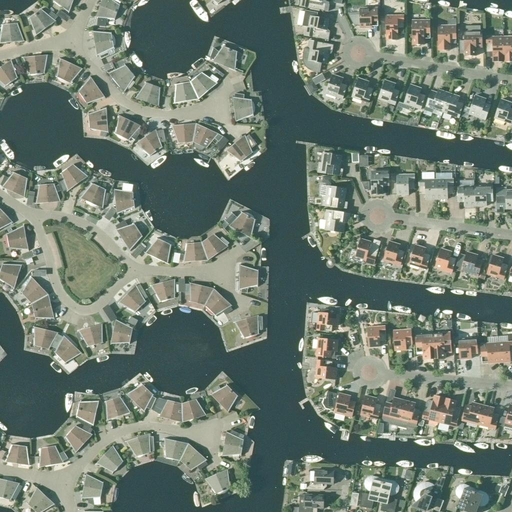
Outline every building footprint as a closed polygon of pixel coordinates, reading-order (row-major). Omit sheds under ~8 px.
[(73,0),(53,0),(53,2),(69,13),(73,0)] [(111,0),(112,0),(111,0),(101,0),(95,18),(98,18),(97,26),(105,27),(105,19),(114,20),(119,6),(118,5),(120,2),(117,0),(111,0)] [(322,0),(300,0),(299,6),(324,11),(325,4),(320,3),(321,1),(322,1),(322,0)] [(377,8),(359,9),(359,14),(348,14),(354,25),(360,25),(360,29),(371,28),(371,23),(377,23),(377,8)] [(55,22),(41,10),(29,18),(35,36),(55,22)] [(328,20),(316,18),(317,13),(306,11),(304,26),(305,27),(304,36),(328,40),(329,33),(325,32),(325,30),(326,30),(328,20)] [(403,16),(385,16),(386,36),(386,41),(397,41),(397,36),(397,31),(403,31),(403,16)] [(429,21),(412,21),(412,45),(423,45),(423,37),(430,37),(429,21)] [(0,43),(24,42),(17,24),(2,25),(1,32),(0,31),(0,43)] [(455,26),(438,26),(438,46),(438,51),(449,51),(449,41),(456,41),(455,26)] [(481,31),(480,31),(480,26),(465,26),(465,31),(464,31),(464,56),(476,56),(475,48),(482,48),(481,31)] [(111,33),(92,32),(96,56),(98,56),(100,60),(109,56),(107,51),(114,48),(111,33)] [(504,62),(503,37),(486,37),(486,52),(492,52),(492,62),(504,62)] [(511,37),(503,37),(504,62),(511,62),(511,37)] [(309,41),(307,50),(304,49),(304,50),(303,54),(303,58),(303,62),(305,66),(308,69),(311,71),(318,72),(320,63),(326,64),(328,54),(327,54),(327,52),(332,53),(333,45),(309,41)] [(237,52),(222,47),(219,52),(214,48),(210,58),(213,60),(212,62),(235,71),(237,52)] [(44,74),(47,55),(22,58),(29,76),(44,74)] [(82,69),(60,59),(56,78),(70,84),(82,69)] [(17,78),(11,61),(0,67),(0,82),(5,87),(17,78)] [(135,77),(125,66),(108,74),(124,93),(126,89),(129,91),(136,81),(133,79),(135,77)] [(190,83),(198,99),(217,84),(216,83),(218,80),(212,75),(209,79),(201,73),(190,83)] [(332,75),(325,94),(342,100),(347,86),(341,84),(343,79),(332,75)] [(104,98),(90,78),(78,92),(87,104),(104,98)] [(369,82),(358,79),(351,97),(368,103),(373,89),(367,87),(369,82)] [(384,81),(378,100),(395,105),(399,91),(394,89),(395,84),(384,81)] [(160,88),(146,83),(135,99),(158,107),(160,88)] [(174,104),(198,99),(190,83),(175,85),(174,104)] [(410,85),(403,104),(420,110),(425,96),(419,94),(421,89),(410,85)] [(426,107),(442,113),(449,94),(438,90),(436,95),(430,93),(426,107)] [(234,98),(232,98),(235,122),(253,115),(251,100),(243,99),(244,95),(235,94),(234,98)] [(449,94),(442,113),(458,118),(463,104),(457,102),(459,97),(449,94)] [(475,96),(468,115),(485,121),(490,106),(484,104),(485,100),(475,96)] [(511,120),(511,108),(510,108),(511,103),(501,100),(494,119),(511,124),(511,120)] [(108,133),(106,108),(88,114),(89,129),(101,132),(100,136),(105,137),(108,133)] [(141,126),(119,116),(115,134),(129,141),(131,138),(135,140),(142,130),(139,129),(141,126)] [(177,144),(192,142),(196,124),(171,126),(177,144)] [(196,124),(192,142),(206,149),(218,134),(196,124)] [(156,131),(155,130),(135,144),(150,156),(162,148),(160,143),(166,142),(163,130),(156,131)] [(256,145),(249,135),(245,138),(244,136),(225,151),(240,162),(252,153),(250,149),(256,145)] [(229,142),(224,137),(217,146),(221,151),(229,142)] [(338,166),(340,166),(341,156),(322,153),(321,163),(319,163),(317,173),(342,176),(343,169),(338,168),(338,166)] [(88,177),(73,165),(61,174),(63,179),(59,180),(64,191),(67,190),(68,191),(88,177)] [(388,171),(370,171),(371,191),(371,195),(382,195),(382,186),(389,186),(388,171)] [(27,179),(13,173),(9,179),(4,176),(0,186),(2,187),(2,188),(24,198),(27,179)] [(414,175),(396,175),(397,195),(408,195),(408,190),(414,190),(414,175)] [(425,200),(436,200),(436,180),(418,180),(418,195),(425,195),(425,200)] [(436,180),(436,200),(447,200),(447,195),(453,195),(453,180),(436,180)] [(60,202),(54,184),(39,186),(36,204),(60,202)] [(106,190),(92,184),(80,199),(103,209),(106,190)] [(343,199),(344,200),(346,189),(327,186),(326,196),(323,196),(322,206),(346,210),(347,202),(343,201),(343,199)] [(474,187),(475,207),(486,207),(486,202),(492,201),(492,186),(474,187)] [(475,207),(474,187),(457,187),(457,202),(464,202),(464,207),(475,207)] [(506,210),(511,209),(511,190),(506,191),(506,188),(496,188),(496,213),(504,213),(504,208),(506,208),(506,210)] [(133,193),(114,190),(117,214),(134,208),(133,193)] [(0,229),(13,223),(0,209),(0,229)] [(343,233),(344,223),(343,223),(343,221),(348,221),(349,214),(325,210),(323,220),(326,221),(324,231),(343,233)] [(255,220),(242,213),(237,218),(232,214),(225,221),(230,226),(229,226),(250,238),(255,220)] [(126,227),(123,221),(115,227),(117,230),(116,230),(130,251),(142,237),(134,224),(126,227)] [(28,250),(24,226),(7,234),(9,249),(28,250)] [(214,235),(201,243),(208,261),(228,247),(227,246),(229,244),(222,238),(220,240),(214,235)] [(171,245),(157,239),(145,253),(167,264),(171,245)] [(370,244),(370,242),(360,239),(355,257),(364,260),(364,263),(373,265),(380,242),(373,240),(372,244),(370,244)] [(389,242),(383,261),(400,266),(404,252),(398,250),(400,245),(389,242)] [(208,261),(201,243),(186,244),(183,263),(208,261)] [(409,265),(426,270),(430,255),(424,254),(425,249),(415,245),(409,265)] [(440,249),(434,268),(451,273),(456,259),(450,257),(451,252),(440,249)] [(482,262),(476,261),(477,256),(466,252),(460,272),(477,277),(482,262)] [(492,255),(486,275),(503,280),(508,265),(502,264),(503,259),(492,255)] [(21,266),(2,265),(0,272),(0,280),(14,289),(21,266)] [(258,271),(240,266),(239,290),(241,290),(241,293),(247,293),(247,288),(257,286),(258,271)] [(21,293),(32,304),(48,295),(31,277),(21,293)] [(175,285),(175,280),(151,286),(151,287),(147,290),(151,296),(155,293),(160,302),(175,299),(175,292),(178,292),(178,285),(175,285)] [(204,306),(214,289),(190,283),(190,284),(185,284),(185,294),(190,294),(190,302),(204,306)] [(147,298),(140,285),(137,287),(136,286),(118,303),(135,313),(145,302),(144,300),(147,298)] [(231,306),(214,289),(204,306),(215,316),(223,311),(225,315),(233,310),(230,307),(231,306)] [(48,295),(32,304),(35,319),(54,319),(48,295)] [(331,331),(329,331),(330,326),(337,326),(338,315),(318,313),(316,331),(331,332),(331,331)] [(258,317),(258,316),(234,323),(244,339),(258,335),(258,330),(262,330),(262,317),(258,317)] [(132,329),(116,320),(110,344),(129,343),(132,329)] [(102,343),(102,324),(78,331),(88,347),(102,343)] [(54,348),(60,336),(57,334),(58,333),(34,327),(34,346),(49,350),(50,347),(54,348)] [(386,342),(385,327),(367,328),(368,348),(380,347),(379,340),(385,339),(385,342),(386,342)] [(411,345),(412,345),(411,330),(393,331),(394,351),(406,350),(405,343),(411,343),(411,345)] [(432,334),(434,360),(445,359),(445,351),(451,350),(451,348),(450,333),(432,334)] [(423,360),(434,360),(432,334),(415,335),(416,350),(416,355),(423,355),(423,360)] [(64,337),(60,336),(54,348),(56,350),(55,353),(65,363),(81,353),(65,336),(64,337)] [(317,339),(316,356),(331,358),(331,357),(329,357),(329,351),(336,352),(337,341),(317,339)] [(477,354),(476,339),(458,340),(459,360),(471,359),(470,352),(476,351),(476,354),(477,354)] [(511,342),(498,343),(499,363),(510,362),(510,355),(511,354),(511,342)] [(488,364),(499,363),(498,343),(480,344),(482,365),(482,363),(488,362),(488,364)] [(330,362),(332,363),(332,362),(317,361),(315,378),(335,380),(336,369),(329,368),(330,362)] [(153,395),(142,385),(126,395),(144,412),(146,408),(151,409),(156,398),(152,397),(153,395)] [(237,396),(227,386),(220,389),(218,386),(211,390),(213,394),(210,395),(227,413),(237,396)] [(339,394),(339,395),(327,392),(325,399),(324,399),(322,404),(325,409),(330,410),(331,408),(335,409),(334,413),(351,418),(355,403),(354,403),(354,405),(348,404),(350,397),(339,394)] [(377,420),(381,405),(380,405),(380,407),(374,406),(376,399),(365,396),(360,415),(377,420)] [(130,413),(120,397),(105,402),(107,421),(130,413)] [(398,427),(404,401),(393,398),(392,405),(386,404),(387,402),(386,402),(382,416),(383,416),(382,419),(383,422),(388,423),(389,425),(398,427)] [(439,423),(444,401),(433,398),(432,402),(426,401),(422,419),(439,423)] [(196,400),(182,404),(182,423),(205,416),(196,400)] [(182,423),(182,404),(167,401),(159,417),(182,423)] [(404,401),(398,427),(406,429),(408,428),(413,429),(415,428),(420,410),(419,410),(419,412),(413,411),(415,404),(404,401)] [(455,403),(444,401),(439,423),(455,427),(460,409),(454,408),(455,403)] [(84,425),(90,428),(92,425),(93,426),(98,402),(79,402),(76,417),(78,418),(76,421),(84,425)] [(478,425),(483,406),(472,403),(470,410),(465,409),(466,407),(465,406),(461,421),(478,425)] [(511,405),(509,405),(506,419),(500,418),(498,427),(504,428),(505,424),(511,426),(511,405)] [(494,409),(483,406),(478,425),(495,430),(499,415),(498,415),(497,417),(492,416),(494,409)] [(92,430),(90,428),(84,425),(82,430),(75,426),(65,437),(75,453),(92,435),(90,434),(92,430)] [(239,434),(231,431),(229,434),(226,432),(222,457),(241,455),(243,440),(238,438),(239,434)] [(149,437),(149,434),(126,442),(136,458),(150,453),(150,452),(154,451),(153,437),(149,437)] [(179,461),(188,444),(164,439),(165,458),(179,461)] [(188,444),(179,461),(191,471),(197,467),(199,470),(208,465),(205,461),(206,460),(188,444)] [(27,447),(12,445),(8,453),(5,452),(1,460),(5,461),(4,462),(29,466),(27,447)] [(59,454),(55,446),(40,449),(39,468),(63,463),(62,461),(68,459),(63,452),(59,454)] [(123,462),(113,446),(96,464),(113,473),(123,462)] [(230,489),(227,470),(204,480),(216,494),(230,489)] [(333,472),(315,471),(314,483),(312,483),(305,489),(305,490),(324,490),(324,484),(333,485),(333,472)] [(103,483),(86,475),(81,499),(88,499),(88,504),(93,505),(93,498),(100,498),(103,483)] [(377,502),(383,479),(373,477),(371,477),(367,478),(365,481),(364,484),(365,488),(368,490),(370,491),(369,494),(362,493),(359,506),(371,509),(373,501),(377,502)] [(19,484),(0,479),(0,497),(10,500),(12,498),(15,500),(19,492),(16,490),(19,484)] [(392,481),(383,479),(377,502),(382,503),(380,511),(384,511),(394,511),(397,500),(388,498),(389,495),(391,496),(394,495),(397,492),(398,488),(397,485),(394,482),(392,482),(392,481)] [(416,503),(413,507),(425,511),(427,508),(433,510),(437,499),(442,486),(435,483),(433,486),(431,485),(428,483),(424,483),(420,484),(417,486),(415,489),(414,493),(413,496),(414,500),(416,503)] [(456,508),(465,511),(474,489),(465,486),(463,485),(460,486),(457,488),(455,492),(456,495),(458,498),(460,499),(456,508)] [(509,487),(505,485),(504,488),(501,487),(499,493),(502,494),(501,497),(504,498),(509,487)] [(42,511),(54,505),(36,488),(27,504),(35,511),(42,511)] [(474,489),(465,511),(476,511),(478,506),(480,507),(484,506),(487,504),(488,500),(488,496),(485,494),(484,493),(474,489)] [(358,494),(352,493),(350,505),(356,506),(358,494)] [(323,509),(323,496),(305,495),(304,508),(305,508),(305,511),(316,511),(317,509),(323,509)] [(437,499),(433,510),(438,511),(443,501),(437,499)]
